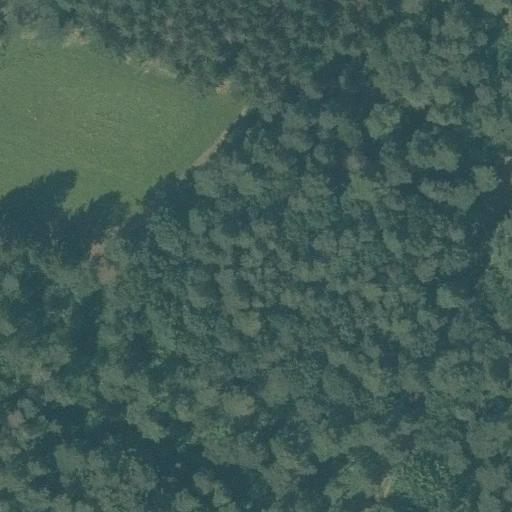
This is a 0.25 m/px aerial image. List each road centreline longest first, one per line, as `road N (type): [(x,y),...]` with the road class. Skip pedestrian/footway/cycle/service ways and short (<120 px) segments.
road 1 (track): [(376,511),(511,169)]
road 2 (track): [(250,54),(511,148)]
